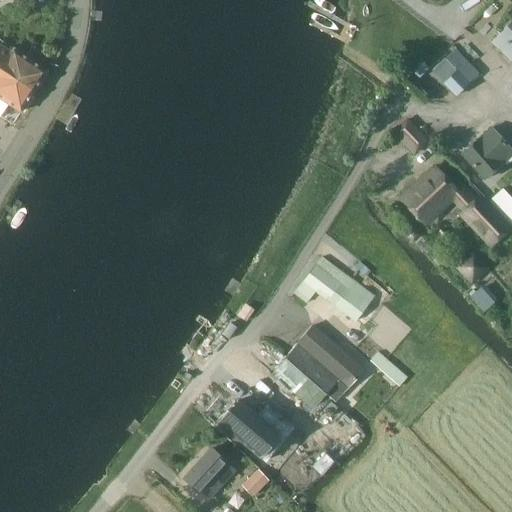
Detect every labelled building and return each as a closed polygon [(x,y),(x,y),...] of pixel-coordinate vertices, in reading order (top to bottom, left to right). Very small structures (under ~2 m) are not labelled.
[(511,19),(493,39),(511,56),(511,19)] [(33,43),(25,56),(14,49),(12,52),(0,44),(0,69),(0,70),(33,95),(49,72),(35,62),(43,50),(33,43)] [(457,94),(481,71),(457,46),(433,69),(457,94)] [(0,99),(21,114),(33,95),(0,70),(0,69),(0,99)] [(413,153),(426,141),(407,120),(394,133),(413,153)] [(484,180),(511,155),(511,152),(490,127),(473,143),(470,143),(465,147),(465,150),(460,154),(484,180)] [(490,244),(506,229),(478,199),(474,203),(460,188),(454,193),(433,170),(403,199),(424,222),(450,198),(464,212),(462,214),(490,244)] [(321,254),(292,291),(306,301),(315,289),(354,319),(373,295),(321,254)] [(458,267),(471,281),(485,268),(472,254),(458,267)] [(483,286),(471,298),(486,314),(498,303),(483,286)] [(296,345),(283,360),(323,395),(330,401),(331,402),(362,372),(319,334),(304,351),(296,345)] [(377,353),(369,362),(399,388),(407,379),(377,353)] [(283,360),(270,375),(310,410),(317,415),(330,401),(323,395),(283,360)] [(236,401),(219,422),(264,461),(293,427),(267,406),(256,418),(236,401)] [(321,474),(335,459),(325,450),(342,433),(331,423),(301,455),(321,474)] [(204,501),(232,472),(209,450),(181,479),(204,501)] [(256,469),(239,485),(251,497),(267,480),(256,469)]
